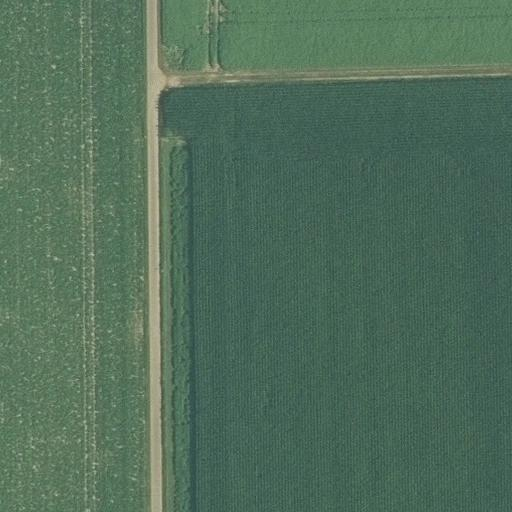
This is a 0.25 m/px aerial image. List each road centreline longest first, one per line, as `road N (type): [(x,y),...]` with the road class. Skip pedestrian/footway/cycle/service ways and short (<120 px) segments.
road 1 (track): [(152,0),(157,511)]
road 2 (track): [(153,79),(511,71)]
